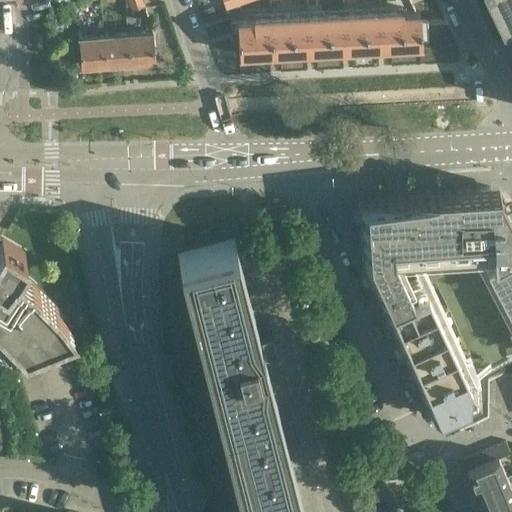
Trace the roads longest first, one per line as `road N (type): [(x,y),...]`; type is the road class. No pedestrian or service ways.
road 1 (secondary): [(177,507),(127,327),(117,168)]
road 2 (residential): [(412,438),(300,199),(297,160)]
road 3 (residential): [(326,482),(263,242)]
road 4 (secondary): [(297,160),(511,146)]
road 5 (residential): [(178,0),(232,163)]
road 6 (residential): [(133,511),(67,481),(0,472)]
road 7 (residential): [(511,118),(458,0)]
